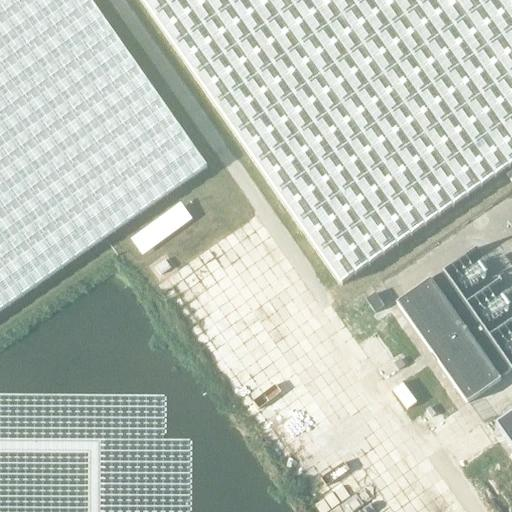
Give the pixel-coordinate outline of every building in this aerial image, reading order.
[(0,0),(0,312),(206,168),(88,0),(0,0)] [(511,0),(147,0),(345,283),(511,165),(511,0)] [(500,381),(499,380),(511,371),(488,339),(465,306),(443,274),(431,282),(430,281),(396,304),(466,405),(469,403),(500,381)] [(511,412),(494,425),(511,449),(511,412)] [(378,454),(356,468),(368,487),(390,473),(378,454)]
